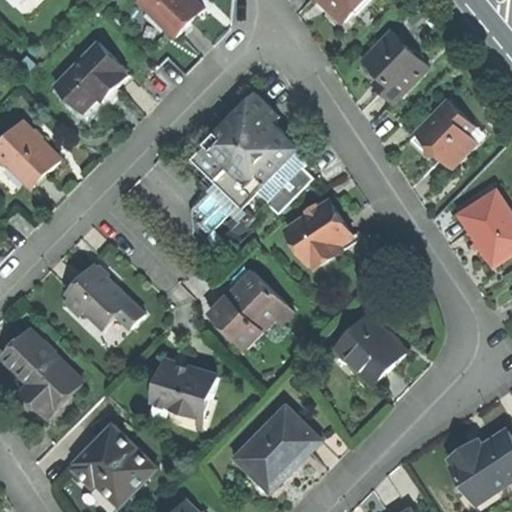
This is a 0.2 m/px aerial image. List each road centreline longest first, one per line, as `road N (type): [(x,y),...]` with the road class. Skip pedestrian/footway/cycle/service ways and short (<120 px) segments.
road 1 (residential): [(330,511),(467,373),(480,334),(470,299),(276,17)]
road 2 (residential): [(0,297),(276,17)]
